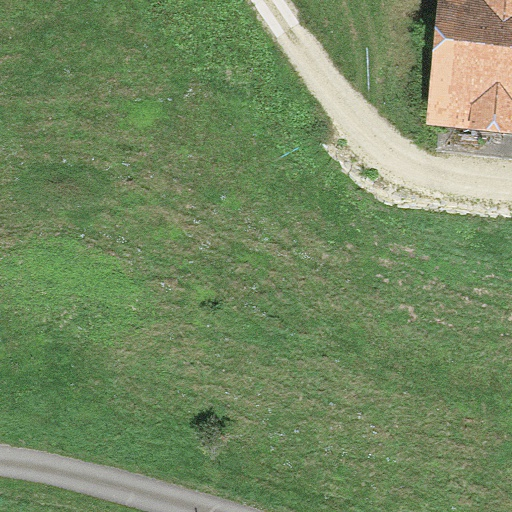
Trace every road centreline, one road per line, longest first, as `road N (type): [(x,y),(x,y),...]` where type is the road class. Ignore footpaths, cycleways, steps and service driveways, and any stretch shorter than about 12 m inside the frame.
road 1 (track): [(372,0),(401,127),(432,162),(511,183)]
road 2 (unclassified): [(210,511),(0,460)]
